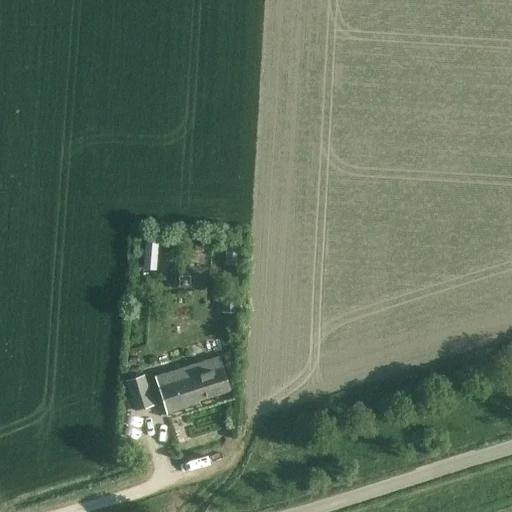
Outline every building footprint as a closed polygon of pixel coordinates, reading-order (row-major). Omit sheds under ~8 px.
[(144,241),(141,268),(154,269),(157,242),(144,241)] [(194,241),(194,250),(202,251),(202,242),(194,241)] [(222,292),(221,311),(236,312),(236,292),(222,292)] [(229,390),(219,356),(200,362),(202,372),(183,378),(180,369),(154,377),(166,414),(199,403),(198,399),(229,390)] [(134,411),(152,405),(142,375),(125,380),(134,411)]
